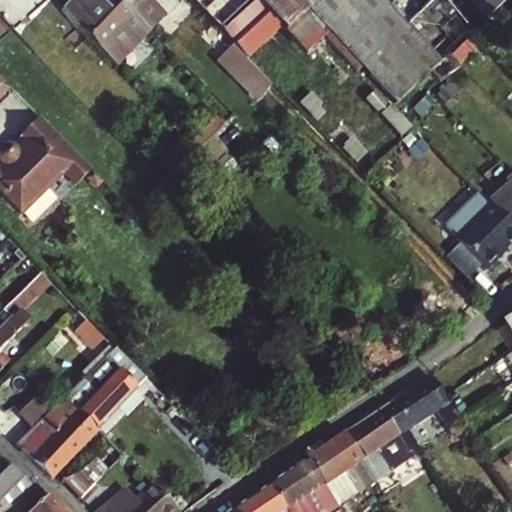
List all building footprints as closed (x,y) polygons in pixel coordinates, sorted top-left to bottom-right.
[(116,35),(131,50),(151,31),(136,16),(120,0),(87,0),(96,8),(77,27),(88,39),(99,51),(116,35)] [(120,0),(136,16),(152,0),(120,0)] [(453,60),(448,55),(483,23),(486,20),(507,0),(187,0),(212,24),(216,28),(204,39),(232,68),(244,57),(247,60),(281,29),(306,56),(325,38),(357,72),(360,68),(395,105),(430,73),(440,84),(461,69),(453,60)] [(75,51),(88,39),(77,27),(64,40),(75,51)] [(99,51),(114,66),(131,50),(116,35),(99,51)] [(0,106),(8,99),(14,93),(0,79),(0,106)] [(30,110),(14,93),(8,99),(24,116),(30,110)] [(355,163),(369,152),(345,121),(332,131),(355,163)] [(24,145),(15,153),(13,152),(10,152),(7,152),(4,154),(2,156),(1,159),(1,162),(2,165),(0,167),(0,175),(0,176),(0,193),(26,220),(54,193),(53,190),(60,183),(70,183),(78,191),(94,176),(44,124),(22,144),(24,145)] [(506,188),(494,198),(511,218),(511,192),(511,193),(506,188)] [(511,229),(490,207),(454,242),(485,272),(506,251),(509,253),(511,250),(511,229)] [(18,251),(8,242),(0,249),(9,259),(18,251)] [(6,287),(0,293),(0,302),(7,311),(15,303),(18,300),(6,287)] [(0,317),(0,372),(10,363),(0,351),(0,348),(31,319),(15,303),(7,311),(0,317)] [(104,341),(87,323),(74,335),(91,352),(104,341)] [(511,351),(511,332),(506,324),(496,331),(511,352),(511,351)] [(146,382),(115,351),(16,447),(51,480),(146,382)] [(507,355),(503,357),(511,369),(511,351),(511,352),(507,355)] [(429,379),(392,404),(401,418),(389,427),(396,438),(408,455),(412,452),(418,448),(406,431),(434,413),(445,430),(458,421),(429,379)] [(17,409),(32,424),(51,405),(36,390),(17,409)] [(392,404),(343,436),(361,462),(374,482),(415,457),(421,453),(418,448),(412,452),(408,455),(396,438),(389,427),(401,418),(392,404)] [(343,436),(306,461),(323,487),(337,507),(374,482),(361,462),(343,436)] [(123,457),(111,445),(68,489),(80,501),(123,457)] [(306,461),(270,485),(287,511),(329,511),(337,507),(323,487),(306,461)] [(0,507),(2,510),(30,484),(10,465),(0,475),(0,507)] [(173,507),(152,485),(136,498),(126,487),(96,511),(174,511),(176,510),(173,507)] [(270,485),(235,509),(236,511),(287,511),(270,485)] [(63,511),(47,495),(28,511),(63,511)]
